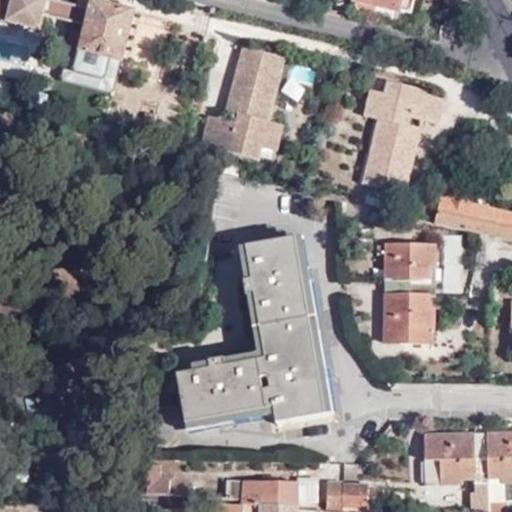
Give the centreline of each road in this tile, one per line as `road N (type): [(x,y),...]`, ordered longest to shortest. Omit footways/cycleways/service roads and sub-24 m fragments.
road 1 (unknown): [(217,0),(511,64)]
road 2 (unknown): [(353,402),(307,230),(243,206)]
